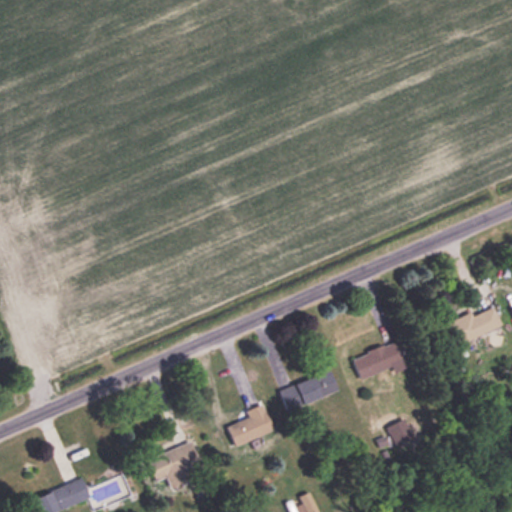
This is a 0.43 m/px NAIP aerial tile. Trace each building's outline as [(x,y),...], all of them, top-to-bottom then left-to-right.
[(499,325),(490,304),(442,325),(451,346),(499,325)] [(348,358),(357,378),(402,360),(393,339),(348,358)] [(277,388),(285,409),(335,391),(327,370),(277,388)] [(270,430),(260,404),(242,411),(245,416),(224,425),(232,445),(270,430)] [(202,474),(190,441),(143,459),(151,482),(163,477),(167,487),(202,474)] [(35,511),(44,511),(86,498),(80,479),(30,495),(35,511)]
